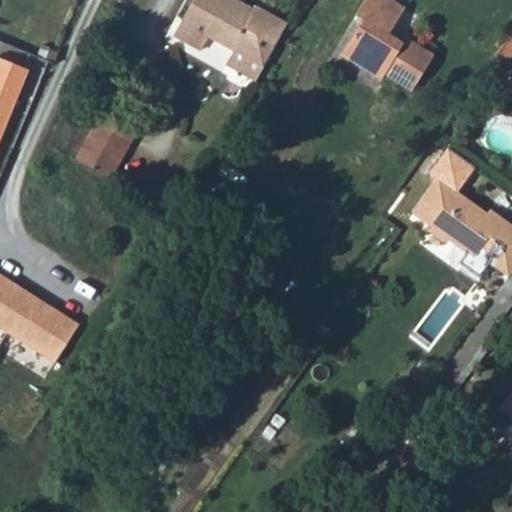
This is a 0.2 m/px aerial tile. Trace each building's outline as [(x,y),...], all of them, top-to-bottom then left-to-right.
[(270,57),(296,13),(273,0),(262,0),(261,3),(256,0),(194,0),(181,24),(208,40),(215,27),(239,40),(270,57)] [(380,48),(383,42),(395,19),(361,1),(346,29),(353,33),(333,69),(374,92),(377,86),(406,102),(426,66),(397,50),(394,56),(380,48)] [(511,54),(511,26),(497,46),(510,57),(511,54)] [(263,70),(270,57),(239,40),(233,53),(263,70)] [(397,50),(383,42),(380,48),(394,56),(397,50)] [(0,129),(29,59),(0,47),(0,129)] [(142,118),(110,100),(82,150),(115,168),(142,118)] [(493,218),(435,172),(407,206),(426,221),(423,224),(436,234),(445,234),(463,249),(470,248),(501,272),(511,257),(511,226),(496,214),(493,218)] [(78,317),(0,264),(0,319),(53,355),(78,317)] [(511,384),(503,396),(511,403),(511,384)]
